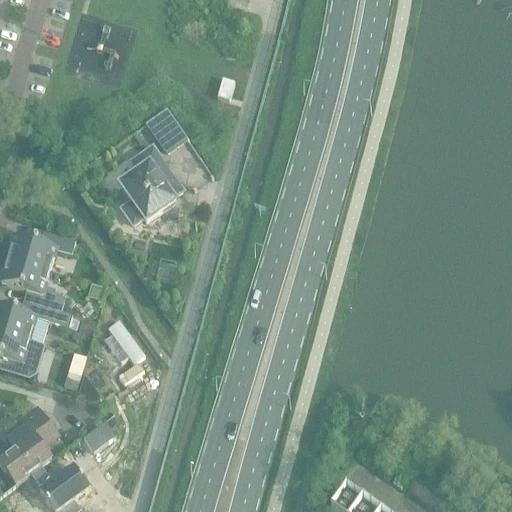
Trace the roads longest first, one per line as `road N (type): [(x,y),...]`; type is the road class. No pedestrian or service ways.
road 1 (primary): [(344,0),(329,78),(200,511)]
road 2 (primary): [(245,511),(377,0)]
road 3 (unclassified): [(175,371),(246,101)]
road 4 (residential): [(175,371),(65,211),(14,200),(0,213)]
road 5 (unclassified): [(137,511),(175,371)]
